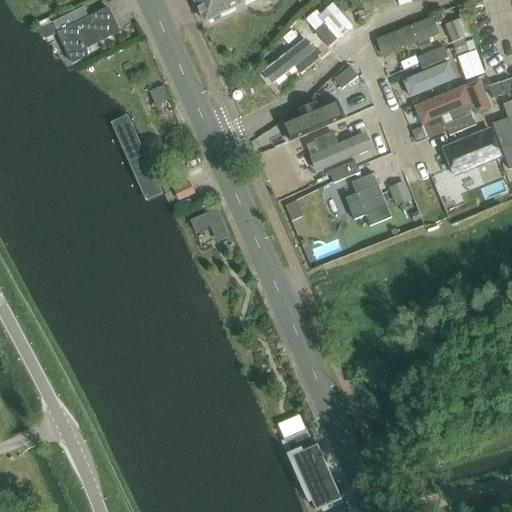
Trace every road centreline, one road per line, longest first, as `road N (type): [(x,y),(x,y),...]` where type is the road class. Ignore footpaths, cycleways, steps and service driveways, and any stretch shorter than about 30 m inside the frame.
road 1 (tertiary): [(369,511),(215,148)]
road 2 (residential): [(215,148),(282,110),(355,43),(413,161)]
road 3 (unclassified): [(101,511),(0,305)]
road 4 (tertiary): [(215,148),(147,0)]
